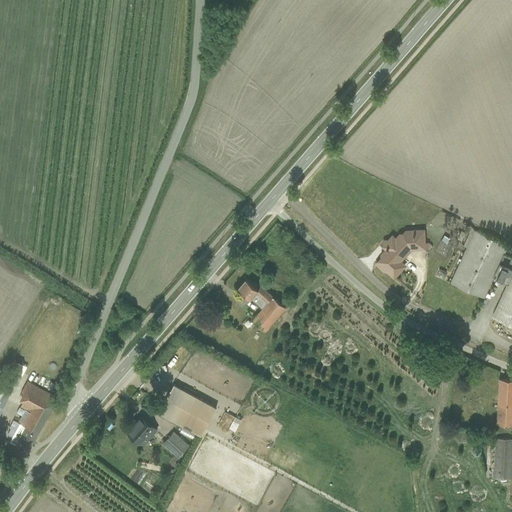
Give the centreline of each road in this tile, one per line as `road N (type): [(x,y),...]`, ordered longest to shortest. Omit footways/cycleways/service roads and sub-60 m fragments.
road 1 (unclassified): [(80,415),(77,381),(188,106),(201,0)]
road 2 (residential): [(267,200),(386,308),(511,366)]
road 3 (primary): [(267,200),(80,415)]
road 4 (primary): [(444,0),(267,200)]
road 5 (primary): [(80,415),(5,511)]
